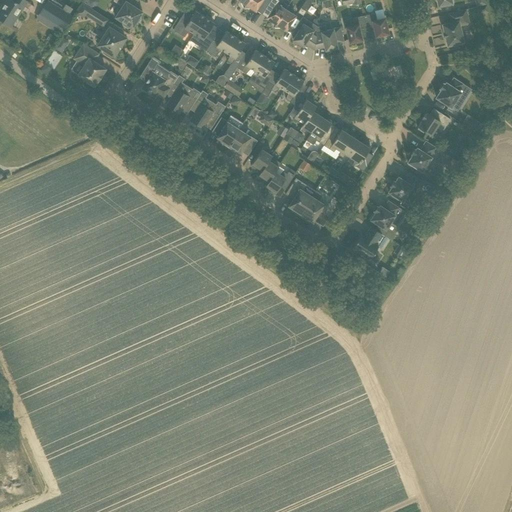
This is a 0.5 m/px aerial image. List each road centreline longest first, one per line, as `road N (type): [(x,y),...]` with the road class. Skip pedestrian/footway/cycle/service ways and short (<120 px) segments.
road 1 (residential): [(114,92),(238,170),(262,211),(318,247),(331,242),(394,147)]
road 2 (residential): [(0,54),(72,109),(104,103),(114,92)]
road 3 (residential): [(317,68),(204,0)]
